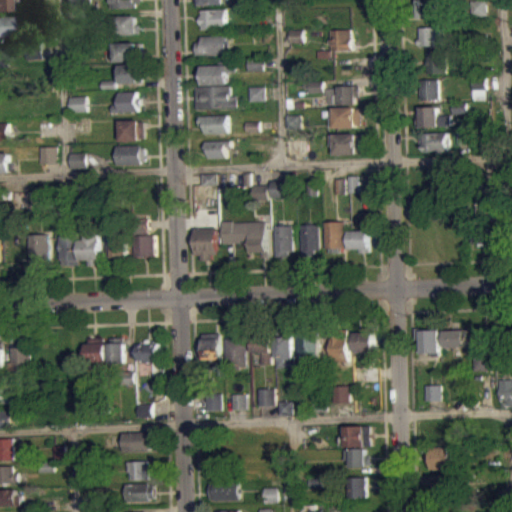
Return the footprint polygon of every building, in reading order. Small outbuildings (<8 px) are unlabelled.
[(141,17),(140,0),(113,0),(114,18),(141,17)] [(227,0),(201,0),(202,14),(228,13),(227,0)] [(0,19),(9,20),(8,1),(0,1),(0,19)] [(84,32),(83,3),(64,4),(65,32),(84,32)] [(419,27),(438,27),(439,8),(419,7),(419,27)] [(489,9),(469,10),(469,26),(489,26),(489,9)] [(228,18),(202,18),(202,38),(229,37),(228,18)] [(143,43),(143,33),(139,33),(139,24),(118,25),(119,44),(143,43)] [(421,35),(420,54),(444,55),(445,36),(421,35)] [(307,51),(306,38),(292,39),(292,52),(307,51)] [(333,39),(334,59),(355,59),(355,38),(333,39)] [(200,64),(230,63),(230,45),(200,46),(200,64)] [(116,70),(139,70),(139,52),(117,51),(116,70)] [(0,75),(11,75),(11,55),(0,55),(0,75)] [(44,58),(29,58),(29,68),(44,68),(44,58)] [(448,81),(449,60),(430,60),(429,81),(448,81)] [(250,80),(267,79),(266,67),(250,68),(250,80)] [(231,73),(204,74),(204,94),(231,93),(231,73)] [(121,92),(142,92),(143,74),(121,74),(121,92)] [(475,109),(488,109),(488,87),(474,87),(475,109)] [(311,91),(312,102),(326,101),(326,90),(311,91)] [(442,109),(441,90),(422,91),(423,109),(442,109)] [(199,118),(240,117),(240,104),(234,104),(234,94),(198,95),(199,118)] [(359,113),(358,94),(341,95),(341,114),(359,113)] [(252,110),(268,110),(267,95),(252,96),(252,110)] [(139,100),(120,101),(121,113),(115,113),(115,121),(140,120),(139,100)] [(90,121),(89,105),(72,106),(73,121),(90,121)] [(336,116),(337,137),(364,136),(364,115),(336,116)] [(423,115),(423,136),(454,135),(454,123),(442,124),(441,115),(423,115)] [(304,123),(288,123),(288,138),(304,138),(304,123)] [(202,135),(207,135),(207,142),(232,141),(231,124),(201,125),(202,135)] [(122,129),(123,150),(147,149),(147,129),(122,129)] [(11,132),(0,131),(0,149),(12,150),(11,132)] [(262,131),(248,131),(248,140),(262,140),(262,131)] [(451,141),(423,142),(424,162),(451,161),(451,141)] [(337,142),(338,164),(362,163),(361,142),(337,142)] [(309,148),(287,148),(287,164),(309,163),(309,148)] [(210,168),(232,167),(232,149),(210,150),(210,168)] [(118,155),(118,174),(148,173),(147,155),(118,155)] [(60,156),(42,156),(43,173),(60,172),(60,156)] [(0,181),(13,182),(13,162),(0,161),(0,181)] [(89,161),(72,162),(73,178),(89,177),(89,161)] [(219,182),(203,182),(203,193),(219,193),(219,182)] [(361,185),(350,185),(351,201),(362,201),(361,185)] [(319,205),(319,187),(309,186),(309,205),(319,205)] [(292,205),(291,187),(273,188),(274,206),(292,205)] [(338,203),(348,203),(347,187),(337,188),(338,203)] [(271,194),(255,193),(255,209),(271,210),(271,194)] [(51,200),(37,200),(38,217),(51,216),(51,200)] [(225,231),(226,253),(252,252),(253,261),(270,260),(269,229),(225,231)] [(327,231),(328,257),(347,257),(346,230),(327,231)] [(511,250),(511,232),(501,232),(501,250),(511,250)] [(304,264),(322,264),(322,233),(303,233),(304,264)] [(296,234),(277,234),(278,268),(297,268),(296,234)] [(219,236),(196,237),(196,267),(220,267),(219,236)] [(490,251),(489,237),(473,238),(474,251),(490,251)] [(372,261),(372,239),(351,240),(352,258),(361,258),(361,262),(372,261)] [(83,269),(90,269),(91,275),(104,274),(103,241),(82,242),(83,269)] [(32,276),(51,275),(51,243),(31,244),(32,276)] [(81,274),(80,244),(62,245),(62,274),(81,274)] [(137,265),(157,265),(157,244),(137,244),(137,265)] [(130,249),(114,249),(113,268),(130,268),(130,249)] [(447,356),(469,356),(468,338),(446,339),(447,356)] [(424,362),(432,362),(433,366),(443,365),(442,339),(423,339),(424,362)] [(377,341),(357,341),(357,361),(378,361),(377,341)] [(223,342),(204,343),(205,371),(224,371),(223,342)] [(297,376),(296,342),(278,343),(279,377),(297,376)] [(350,370),(350,342),(331,342),(331,370),(350,370)] [(274,373),(274,343),(254,343),(254,362),(263,361),(263,373),(274,373)] [(303,345),(304,367),(323,367),(322,344),(303,345)] [(476,379),(493,379),(493,344),(476,344),(476,379)] [(226,346),(227,375),(248,375),(247,346),(226,346)] [(127,347),(111,347),(112,372),(128,372),(127,347)] [(110,349),(89,348),(89,372),(110,372),(110,349)] [(161,352),(140,351),(139,371),(160,371),(161,352)] [(33,356),(13,356),(14,377),(34,377),(33,356)] [(502,410),(511,410),(511,388),(501,389),(502,410)] [(353,411),(352,394),(336,395),(336,411),(353,411)] [(427,394),(427,410),(443,410),(443,394),(427,394)] [(260,415),(278,414),(277,397),(260,397),(260,415)] [(223,419),(223,401),(207,401),(207,419),(223,419)] [(248,403),(234,403),(234,419),(249,418),(248,403)] [(329,403),(315,404),(316,422),(330,421),(329,403)] [(281,424),(295,424),(295,410),(280,410),(281,424)] [(153,413),(139,413),(139,429),(154,428),(153,413)] [(18,421),(0,419),(0,436),(18,437),(18,421)] [(347,435),(347,456),(374,455),(374,434),(347,435)] [(156,441),(125,441),(125,460),(156,460),(156,441)] [(16,447),(0,447),(0,468),(17,468),(16,447)] [(56,468),(67,468),(67,453),(55,453),(56,468)] [(456,479),(455,455),(433,456),(434,479),(456,479)] [(369,457),(349,458),(349,476),(369,476),(369,457)] [(131,489),(151,488),(150,469),(131,470),(131,489)] [(0,474),(0,491),(18,491),(18,474),(0,474)] [(369,507),(369,486),(351,486),(351,507),(369,507)] [(211,510),(243,509),(242,489),(210,490),(211,510)] [(157,492),(128,493),(128,510),(157,509),(157,492)] [(280,496),(267,496),(267,511),(281,511),(280,496)] [(0,511),(18,511),(19,499),(0,498),(0,511)]
